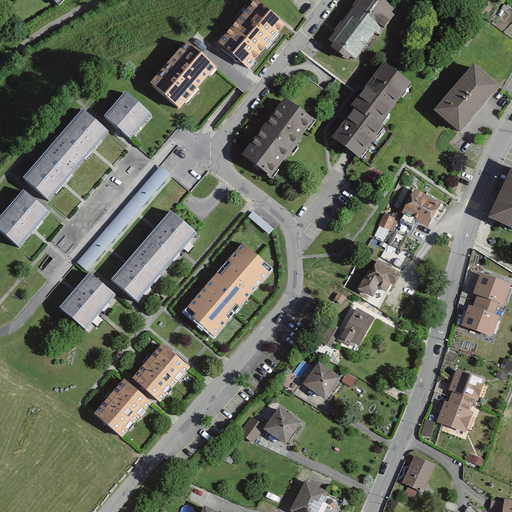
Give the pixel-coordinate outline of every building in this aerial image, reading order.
[(256,0),(255,0),(219,41),(248,67),(285,25),(256,0)] [(370,39),(391,12),(375,0),(361,0),(345,20),(370,39)] [(349,66),(370,39),(345,20),(324,47),(349,66)] [(188,43),(151,85),(179,110),(216,68),(188,43)] [(383,66),(331,139),(360,159),(411,87),(383,66)] [(502,95),(476,71),(434,117),(460,141),(502,95)] [(126,92),(104,116),(130,139),(152,115),(126,92)] [(313,122),(284,101),(243,158),(273,179),(313,122)] [(84,111),(23,178),(48,200),(109,133),(84,111)] [(161,165),(76,262),(87,271),(171,174),(161,165)] [(511,173),(489,220),(511,231),(511,173)] [(22,192),(0,218),(0,231),(20,248),(49,213),(22,192)] [(441,205),(417,192),(406,214),(430,226),(441,205)] [(376,234),(387,239),(396,217),(385,212),(376,234)] [(171,213),(111,282),(136,303),(196,234),(171,213)] [(271,270),(243,246),(186,312),(214,336),(271,270)] [(376,259),(360,287),(387,302),(402,274),(376,259)] [(88,274),(59,308),(85,330),(115,295),(88,274)] [(511,285),(483,275),(463,326),(493,338),(511,288),(511,285)] [(376,317),(357,307),(339,339),(350,345),(352,342),(361,347),(376,317)] [(328,321),(320,341),(330,345),(338,325),(328,321)] [(161,346),(131,382),(161,405),(190,370),(161,346)] [(342,379),(319,364),(304,386),(327,401),(342,379)] [(458,369),(438,420),(466,431),(486,380),(458,369)] [(303,381),(292,373),(283,386),(295,393),(303,381)] [(125,380),(95,411),(120,435),(151,404),(125,380)] [(280,409),(264,430),(285,445),(301,424),(280,409)] [(265,426),(253,416),(242,430),(254,440),(265,426)] [(431,435),(435,420),(426,418),(422,433),(431,435)] [(415,455),(403,480),(424,490),(436,465),(415,455)] [(318,511),(328,493),(306,482),(291,511),(293,511),(318,511)] [(511,511),(511,501),(506,500),(503,511),(511,511)]
